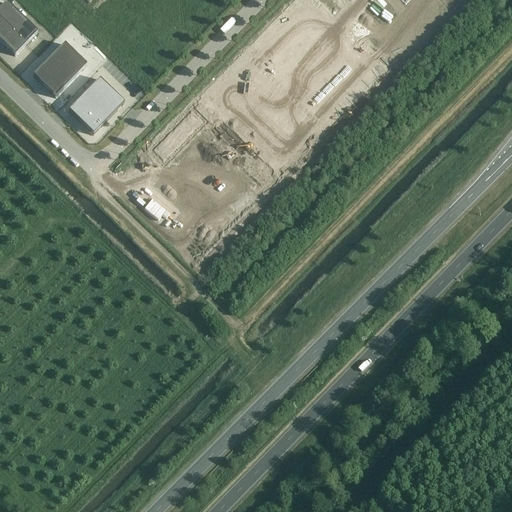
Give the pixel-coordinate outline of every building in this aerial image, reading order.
[(35,0),(58,22),(72,8),(63,0),(35,0)] [(295,0),(190,108),(148,151),(163,166),(204,123),(273,189),(388,71),(320,4),(315,0),(295,0)] [(6,4),(0,10),(0,42),(15,57),(37,34),(6,4)] [(64,45),(33,78),(55,99),(86,67),(64,45)] [(98,81),(68,112),(92,136),(123,104),(98,81)]
